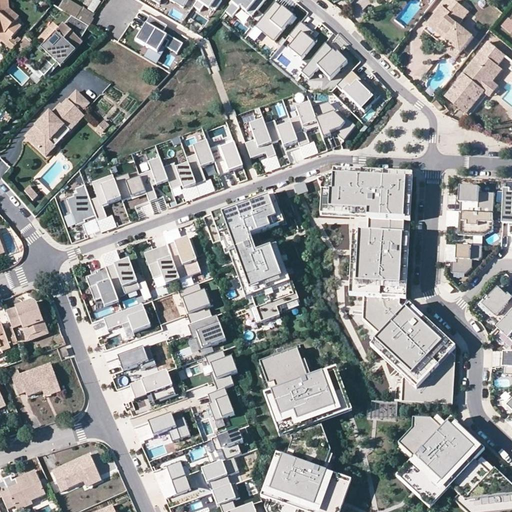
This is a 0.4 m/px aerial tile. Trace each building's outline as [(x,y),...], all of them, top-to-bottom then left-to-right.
[(91,0),(89,9),(97,12),(100,0),(91,0)] [(192,0),(190,4),(200,11),(205,4),(217,8),(223,0),(192,0)] [(233,0),(224,11),(233,19),(244,6),(252,13),(263,0),(233,0)] [(431,17),(441,25),(440,27),(451,35),(452,34),(459,40),(455,44),(450,51),(455,56),(473,33),(462,24),(471,11),(457,0),(454,0),(448,8),(442,3),(431,17)] [(89,26),(93,20),(62,2),(57,8),(89,26)] [(295,11),(283,2),(274,13),(268,8),(257,21),(274,36),(295,11)] [(0,37),(6,38),(12,43),(23,31),(17,26),(22,19),(12,11),(12,3),(0,3),(0,37)] [(511,16),(509,20),(506,18),(500,25),(511,34),(511,16)] [(452,34),(451,35),(440,27),(441,25),(431,17),(427,23),(455,44),(459,40),(452,34)] [(167,31),(150,20),(145,27),(146,28),(141,34),(140,33),(133,42),(155,57),(164,44),(167,46),(163,52),(175,59),(182,50),(166,39),(165,41),(161,38),(167,31)] [(311,32),(302,24),(292,35),(296,38),(289,46),(301,56),(315,40),(308,35),(311,32)] [(67,60),(81,45),(64,29),(60,33),(54,28),(35,48),(27,41),(16,54),(45,81),(58,67),(65,58),(67,60)] [(86,40),(94,48),(106,36),(96,30),(86,40)] [(0,42),(7,48),(12,43),(6,38),(0,37),(0,42)] [(503,54),(486,40),(455,79),(457,81),(444,96),(465,112),(483,90),(480,86),(498,66),(495,64),(503,54)] [(335,51),(326,42),(301,71),(309,76),(321,66),(329,76),(347,58),(338,50),(335,51)] [(12,43),(7,48),(13,54),(18,48),(15,46),(12,43)] [(388,47),(383,53),(388,58),(393,51),(388,47)] [(59,68),(67,60),(65,58),(58,67),(59,68)] [(489,94),(496,86),(490,81),(501,68),(498,66),(480,86),(483,90),(487,92),(489,94)] [(379,90),(354,67),(339,82),(364,106),(379,90)] [(91,102),(78,90),(64,104),(62,103),(53,112),(51,110),(47,114),(44,123),(40,127),(37,125),(29,134),(34,139),(32,142),(47,155),(57,145),(51,140),(66,124),(71,130),(80,120),(77,117),(82,111),(91,102)] [(443,107),(436,99),(432,103),(440,111),(443,107)] [(311,107),(319,127),(321,136),(337,132),(344,140),(357,124),(328,101),(311,107)] [(300,148),(310,144),(306,135),(302,133),(304,129),(308,131),(319,127),(311,107),(310,104),(296,109),(299,117),(290,121),(291,125),(298,144),(300,148)] [(86,114),(82,111),(77,117),(80,120),(86,114)] [(44,123),(47,114),(37,125),(40,127),(44,123)] [(100,133),(109,126),(105,120),(96,127),(100,133)] [(266,155),(268,160),(276,157),(272,145),(265,126),(263,122),(248,127),(254,142),(244,146),(250,160),(266,155)] [(272,145),(278,143),(277,139),(280,137),(281,142),(284,149),(298,144),(291,125),(277,130),(275,123),(265,126),(272,145)] [(71,130),(66,124),(51,140),(57,145),(71,130)] [(196,156),(187,160),(189,165),(196,186),(206,182),(201,169),(215,164),(207,143),(193,148),(196,156)] [(149,203),(157,200),(153,187),(157,186),(157,187),(169,183),(164,169),(161,161),(149,165),(152,172),(140,177),(140,179),(146,194),(149,203)] [(175,165),(164,169),(169,183),(172,191),(183,187),(184,190),(196,186),(189,165),(176,169),(175,165)] [(122,200),(122,202),(146,194),(140,179),(131,182),(129,175),(114,180),(122,200)] [(404,295),(412,180),(333,175),(332,192),(322,191),(320,216),(355,219),(351,292),(404,295)] [(98,222),(107,219),(103,207),(122,200),(114,180),(113,177),(92,184),(98,199),(91,202),(97,219),(98,222)] [(29,185),(24,190),(34,200),(39,194),(29,185)] [(462,212),(494,214),(496,194),(481,193),(481,187),(462,186),(461,203),(462,203),(462,212)] [(297,196),(294,187),(285,190),(289,200),(297,196)] [(86,223),(97,219),(91,202),(86,188),(77,191),(78,195),(75,197),(75,199),(68,202),(77,228),(87,225),(86,223)] [(273,195),(268,197),(279,228),(284,226),(273,195)] [(279,228),(268,197),(204,220),(213,246),(221,243),(225,256),(229,255),(235,253),(245,280),(239,282),(246,301),(252,299),(255,307),(261,324),(261,325),(280,318),(279,315),(277,310),(299,302),(292,284),(290,285),(285,287),(271,249),(260,253),(257,254),(253,246),(257,244),(254,237),(279,228)] [(447,210),(448,225),(458,225),(458,209),(447,210)] [(462,212),(461,212),(459,235),(485,237),(493,231),(494,214),(462,212)] [(62,216),(66,227),(75,224),(71,213),(62,216)] [(188,239),(167,246),(180,281),(201,274),(188,239)] [(483,247),(459,245),(458,263),(453,263),(453,273),(467,274),(473,268),(474,260),(480,260),(483,258),(483,247)] [(148,253),(146,258),(154,280),(162,277),(166,286),(180,281),(167,246),(148,253)] [(290,285),(276,247),(271,249),(285,287),(290,285)] [(245,280),(235,253),(229,255),(239,282),(245,280)] [(129,260),(107,269),(117,298),(140,290),(129,260)] [(105,307),(119,302),(117,298),(107,269),(95,273),(96,275),(86,279),(95,302),(102,300),(105,307)] [(157,290),(166,286),(162,277),(154,280),(157,290)] [(143,300),(151,297),(146,280),(138,283),(143,300)] [(455,290),(448,283),(444,287),(451,294),(455,290)] [(179,291),(192,326),(214,318),(209,305),(213,304),(207,289),(201,291),(199,284),(179,291)] [(511,295),(510,294),(509,295),(508,295),(500,287),(490,298),(489,296),(485,300),(487,302),(484,304),(496,315),(493,318),(492,319),(500,326),(511,313),(511,295)] [(25,304),(16,307),(23,324),(28,337),(48,329),(39,303),(32,301),(34,305),(27,307),(25,304)] [(279,315),(301,307),(299,302),(277,310),(279,315)] [(459,347),(410,305),(369,351),(403,381),(418,394),(454,352),(459,347)] [(143,306),(104,320),(109,332),(114,330),(112,326),(119,323),(121,327),(130,324),(134,334),(151,328),(143,306)] [(13,328),(23,324),(16,307),(7,311),(13,328)] [(256,326),(261,324),(255,307),(250,309),(256,326)] [(511,336),(511,313),(500,326),(498,328),(510,339),(511,336)] [(227,342),(217,316),(214,318),(192,326),(188,327),(192,335),(195,334),(197,340),(201,351),(227,342)] [(0,346),(1,346),(2,350),(10,347),(10,344),(18,341),(13,328),(5,330),(3,323),(0,324),(0,346)] [(50,333),(48,329),(28,337),(29,341),(50,333)] [(60,349),(63,356),(69,354),(66,347),(60,349)] [(149,347),(118,358),(123,373),(139,367),(141,371),(156,366),(149,347)] [(299,347),(263,360),(291,435),(328,422),(340,417),(326,378),(312,382),(299,347)] [(223,352),(206,358),(209,367),(211,366),(217,381),(231,376),(238,373),(232,358),(227,360),(223,352)] [(418,394),(403,381),(402,406),(452,408),(454,352),(418,394)] [(57,381),(48,360),(18,374),(16,369),(7,373),(16,394),(24,390),(26,395),(41,388),(40,384),(42,383),(43,387),(57,381)] [(130,386),(136,401),(148,397),(147,396),(151,394),(154,403),(176,395),(167,372),(130,386)] [(235,386),(232,378),(218,383),(215,384),(218,392),(226,389),(235,386)] [(508,379),(495,381),(496,388),(509,385),(508,379)] [(57,381),(43,387),(42,383),(40,384),(41,388),(44,394),(60,387),(57,381)] [(235,415),(226,389),(218,392),(208,396),(212,404),(209,405),(216,422),(235,415)] [(479,453),(485,446),(453,415),(448,420),(438,412),(433,417),(414,415),(413,426),(398,442),(416,458),(395,474),(430,506),(451,482),(479,453)] [(171,415),(148,423),(154,437),(168,432),(172,443),(190,437),(184,419),(174,423),(171,415)] [(285,464),(326,477),(337,446),(328,422),(291,435),(293,442),(285,464)] [(479,453),(451,482),(467,497),(495,469),(479,453)] [(60,491),(83,481),(82,477),(84,477),(85,480),(98,475),(89,454),(51,470),(60,491)] [(234,459),(202,470),(207,485),(209,484),(213,494),(232,487),(228,477),(240,473),(234,459)] [(326,477),(285,464),(278,481),(276,480),(265,510),(265,511),(326,511),(338,481),(326,477)] [(15,506),(14,503),(28,497),(30,500),(45,494),(35,470),(14,479),(16,482),(17,485),(8,489),(7,486),(0,489),(0,492),(2,497),(7,509),(15,506)] [(83,481),(86,488),(101,482),(98,475),(85,480),(84,477),(82,477),(83,481)] [(186,476),(172,481),(177,496),(191,490),(186,476)] [(232,487),(213,494),(218,507),(221,506),(222,511),(234,511),(237,511),(233,502),(241,499),(236,485),(232,487)] [(15,506),(17,510),(32,504),(30,500),(28,497),(14,503),(15,506)]
